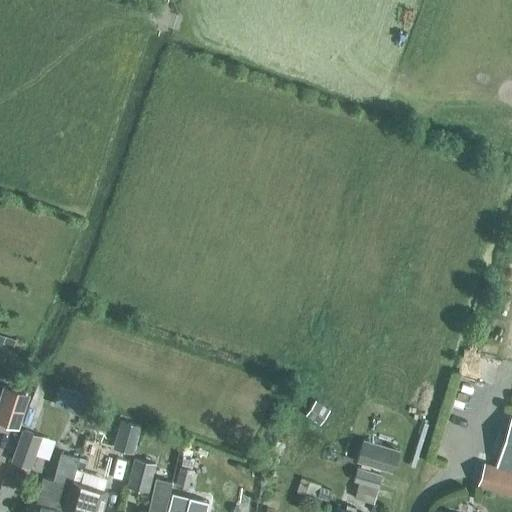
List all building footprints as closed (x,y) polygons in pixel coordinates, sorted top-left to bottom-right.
[(0,394),(0,423),(18,430),(30,394),(3,385),(0,394)] [(92,403),(74,396),(75,393),(59,387),(54,403),(88,415),(92,403)] [(317,400),(307,414),(320,423),(330,409),(317,400)] [(511,411),(495,466),(483,463),(477,484),(511,494),(511,411)] [(285,413),(282,424),(268,464),(279,467),(293,427),(297,416),(285,413)] [(133,453),(140,425),(120,420),(112,448),(133,453)] [(22,428),(10,461),(31,469),(42,436),(22,428)] [(392,471),(393,470),(399,450),(363,439),(356,461),(392,471)] [(40,487),(33,511),(101,511),(106,491),(91,487),(92,486),(80,482),(83,471),(76,469),(77,467),(79,459),(79,457),(61,452),(53,479),(43,476),(40,486),(40,487)] [(182,455),(175,485),(187,488),(192,469),(188,468),(190,458),(182,455)] [(147,490),(155,462),(134,457),(127,485),(147,490)] [(79,459),(77,467),(83,469),(85,460),(79,459)] [(373,503),(381,475),(357,468),(353,480),(358,482),(354,497),(373,503)] [(164,511),(171,481),(155,477),(147,511),(139,510),(138,511),(164,511)] [(166,511),(205,511),(208,501),(189,496),(171,492),(166,511)]
